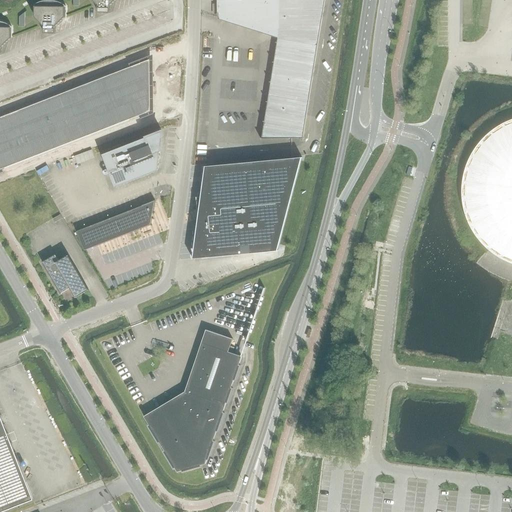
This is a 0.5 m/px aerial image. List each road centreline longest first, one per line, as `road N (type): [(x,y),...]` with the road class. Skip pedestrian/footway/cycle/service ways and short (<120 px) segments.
road 1 (unclassified): [(45,333),(166,282),(186,146),(194,0)]
road 2 (unclassified): [(424,159),(396,254),(383,373)]
road 3 (secondary): [(266,431),(329,223)]
road 4 (unclassified): [(152,511),(45,333)]
road 5 (secondary): [(353,84),(329,223)]
